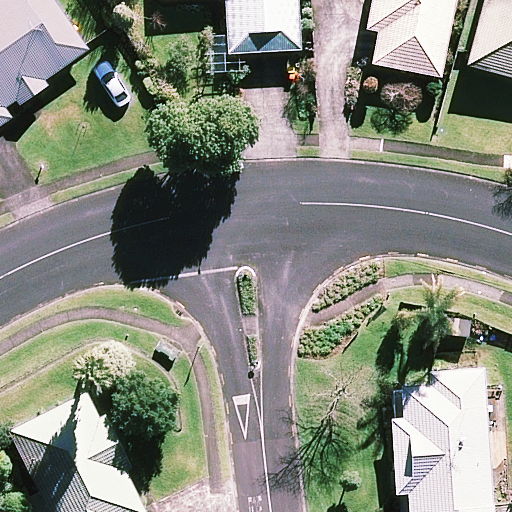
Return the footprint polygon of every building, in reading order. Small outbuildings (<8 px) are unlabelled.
[(47,88),(42,81),(84,51),(48,0),(0,0),(0,124),(10,118),(3,108),(11,102),(17,109),(47,88)] [(222,0),(225,55),(296,51),(293,0),(222,0)] [(371,0),(360,63),(438,78),(452,0),(371,0)] [(511,0),(478,0),(461,67),(511,80),(511,0)] [(490,511),(480,369),(426,373),(427,386),(385,389),(393,494),(421,492),(421,511),(490,511)] [(146,511),(147,511),(88,392),(7,433),(17,453),(0,462),(24,511),(146,511)]
